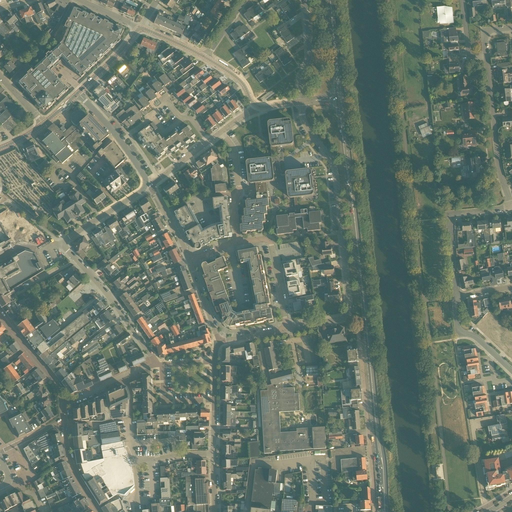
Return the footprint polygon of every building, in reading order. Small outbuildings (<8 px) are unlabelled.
[(47,4),(44,5),(47,10),(50,16),(51,19),(58,22),(66,9),(65,9),(69,2),(65,0),(51,0),(46,2),(47,4)] [(116,1),(120,2),(120,0),(108,0),(106,5),(113,8),(116,1)] [(126,0),(120,0),(120,2),(118,5),(122,7),(120,11),(126,14),(130,5),(125,3),(126,0)] [(166,0),(164,4),(169,8),(172,9),(170,11),(175,14),(178,9),(174,6),(176,4),(170,0),(166,0)] [(213,0),(211,4),(211,5),(219,10),(223,4),(217,0),(213,0)] [(507,10),(507,17),(505,17),(505,20),(511,19),(511,18),(511,17),(511,8),(510,0),(505,1),(504,0),(491,0),(493,6),(505,4),(506,6),(508,8),(507,10)] [(287,1),(280,6),(285,13),(292,8),(287,1)] [(130,5),(126,14),(133,17),(137,8),(138,6),(132,3),(131,5),(130,5)] [(36,10),(37,14),(40,20),(41,20),(43,22),(45,24),(47,23),(44,18),(43,18),(41,12),(44,11),(41,4),(34,6),(36,10)] [(215,16),(219,10),(211,5),(210,6),(209,7),(209,8),(209,9),(211,11),(210,13),(215,16)] [(256,17),(263,12),(258,5),(254,7),(253,6),(250,8),(256,17)] [(437,8),(438,17),(439,17),(440,23),(448,22),(448,24),(454,23),(452,8),(446,9),(446,7),(437,8)] [(111,49),(114,46),(117,43),(120,37),(124,30),(116,26),(116,27),(113,26),(113,25),(107,23),(104,21),(101,20),(97,18),(94,17),(90,15),(83,12),(76,9),(73,8),(67,20),(68,20),(67,23),(66,23),(64,28),(68,29),(62,42),(60,44),(60,45),(51,53),(49,54),(48,53),(46,56),(45,58),(34,68),(35,70),(33,72),(29,69),(22,75),(24,77),(17,83),(20,86),(25,91),(30,96),(30,97),(33,100),(33,99),(35,102),(37,104),(36,104),(40,108),(43,110),(44,108),(46,110),(48,108),(49,108),(52,105),(52,104),(54,102),(56,100),(59,98),(59,97),(64,93),(67,90),(48,69),(52,66),(53,65),(54,64),(55,65),(57,63),(56,62),(57,61),(58,61),(58,60),(61,57),(81,77),(89,69),(89,70),(92,67),(95,64),(98,62),(97,62),(100,59),(103,57),(103,56),(111,49)] [(30,16),(33,15),(32,11),(31,8),(25,10),(29,23),(32,21),(30,16)] [(256,17),(250,8),(246,11),(247,12),(243,15),(249,22),(256,17)] [(297,15),(292,8),(285,13),(290,20),(297,15)] [(23,25),(28,23),(29,27),(35,25),(32,21),(29,23),(25,10),(18,12),(19,13),(15,14),(15,15),(23,25)] [(168,16),(163,14),(158,12),(154,24),(163,28),(168,16)] [(6,23),(13,30),(16,27),(12,23),(17,19),(11,13),(9,13),(8,15),(8,16),(4,20),(6,22),(6,23)] [(36,14),(33,15),(38,25),(41,23),(43,22),(41,20),(40,20),(37,14),(36,14)] [(163,28),(172,32),(177,20),(168,16),(163,28)] [(4,25),(2,23),(0,20),(0,36),(2,38),(2,37),(9,31),(10,32),(11,32),(12,33),(15,31),(13,30),(6,23),(4,25)] [(177,20),(172,32),(181,36),(186,24),(183,23),(177,20)] [(196,32),(202,25),(199,22),(193,30),(196,32)] [(284,24),(277,29),(282,36),(289,31),(284,24)] [(236,28),(242,37),(249,32),(244,25),(241,27),(240,26),(236,28)] [(242,37),(236,28),(233,31),(234,32),(230,35),(235,42),(242,37)] [(444,37),(444,43),(458,41),(457,34),(456,34),(456,28),(441,30),(441,38),(444,37)] [(289,31),(282,36),(287,43),(294,38),(289,31)] [(195,33),(193,36),(190,40),(197,45),(202,39),(203,40),(208,34),(204,32),(200,37),(195,33)] [(147,48),(150,42),(143,39),(141,44),(139,43),(137,48),(140,49),(142,46),(147,48)] [(156,51),(154,50),(156,44),(150,42),(147,48),(152,50),(150,54),(154,55),(156,51)] [(496,58),(507,57),(506,43),(497,44),(498,53),(495,53),(496,58)] [(442,51),(447,50),(448,59),(449,58),(449,59),(460,57),(459,50),(458,50),(458,44),(442,46),(442,51)] [(278,59),(286,54),(281,47),(274,52),(278,59)] [(160,60),(163,65),(164,65),(171,59),(174,57),(172,54),(173,54),(171,52),(168,48),(166,50),(166,49),(162,52),(163,52),(161,54),(164,58),(160,60)] [(233,54),(238,61),(245,56),(240,49),(233,54)] [(174,63),(170,66),(173,70),(180,65),(184,62),(182,60),(183,59),(181,57),(179,53),(178,53),(174,57),(171,59),(174,63)] [(7,60),(9,62),(4,68),(9,73),(15,68),(13,65),(18,60),(13,54),(7,60)] [(278,59),(279,59),(284,66),(291,61),(286,54),(278,59)] [(245,56),(238,61),(243,68),(250,63),(245,56)] [(449,65),(450,73),(460,72),(459,64),(461,64),(460,57),(449,59),(450,65),(449,65)] [(188,59),(184,61),(184,62),(180,65),(183,68),(179,71),(183,75),(193,68),(191,65),(192,64),(191,62),(188,59)] [(116,70),(120,74),(123,77),(128,71),(126,68),(122,64),(116,70)] [(126,67),(133,73),(136,71),(129,64),(126,67)] [(269,66),(262,71),(267,78),(274,73),(269,66)] [(500,84),(508,83),(511,82),(510,78),(511,77),(511,70),(508,71),(507,67),(498,68),(498,71),(497,72),(498,75),(499,75),(499,78),(500,84)] [(191,82),(191,83),(193,86),(201,80),(204,78),(202,76),(204,74),(203,73),(202,72),(203,72),(201,70),(200,69),(193,75),(195,79),(191,82)] [(260,83),(267,78),(262,71),(255,76),(260,83)] [(115,82),(119,86),(122,89),(125,86),(122,83),(117,77),(116,79),(111,74),(105,80),(110,85),(113,82),(114,83),(115,82)] [(153,77),(157,82),(161,88),(162,88),(164,86),(165,87),(166,85),(170,82),(164,75),(160,77),(158,74),(153,77)] [(204,78),(201,80),(204,84),(199,87),(202,91),(209,86),(212,83),(210,81),(212,80),(211,78),(211,77),(210,75),(209,75),(208,75),(204,78)] [(459,77),(461,96),(473,95),(472,86),(468,87),(467,76),(459,77)] [(213,95),(217,91),(218,90),(217,88),(221,85),(220,84),(220,82),(219,81),(218,81),(217,80),(212,83),(209,86),(211,88),(209,89),(209,90),(213,95)] [(159,93),(163,90),(162,88),(161,88),(157,82),(153,85),(151,81),(146,84),(146,85),(148,87),(148,86),(154,95),(157,93),(157,94),(159,93)] [(174,89),(176,91),(174,93),(175,94),(175,95),(177,97),(178,98),(180,96),(181,96),(185,92),(183,89),(187,85),(184,81),(174,89)] [(103,96),(106,93),(104,91),(105,90),(100,85),(93,92),(97,97),(99,99),(100,99),(103,96)] [(218,90),(217,91),(219,94),(218,95),(218,96),(221,100),(226,96),(227,96),(225,93),(229,90),(228,89),(228,88),(228,87),(227,86),(226,86),(225,85),(218,90)] [(500,98),(501,103),(504,102),(504,104),(504,105),(505,106),(506,106),(508,105),(508,103),(508,102),(511,102),(511,97),(511,96),(511,85),(511,86),(511,87),(511,89),(501,91),(501,98),(500,98)] [(148,87),(144,89),(140,93),(143,97),(148,103),(150,101),(151,102),(153,101),(156,98),(157,98),(154,95),(148,86),(148,87)] [(194,97),(191,94),(194,92),(191,88),(185,92),(181,96),(182,98),(181,100),(181,101),(182,102),(181,102),(183,104),(184,104),(184,105),(186,103),(186,104),(192,99),(193,98),(194,97)] [(120,99),(118,97),(114,101),(111,99),(106,93),(103,96),(100,99),(99,99),(98,100),(106,109),(104,110),(106,111),(107,112),(108,111),(111,114),(119,106),(117,105),(121,101),(120,100),(120,99)] [(143,97),(140,100),(137,96),(133,100),(141,110),(143,108),(144,109),(146,108),(149,105),(150,105),(148,103),(143,97)] [(0,122),(2,125),(10,117),(9,115),(16,108),(11,103),(6,97),(0,102),(0,122)] [(191,107),(193,109),(201,104),(203,102),(201,99),(200,98),(196,101),(193,98),(192,99),(186,104),(187,107),(188,106),(189,107),(189,108),(191,107)] [(232,101),(227,104),(230,108),(233,112),(234,112),(235,112),(236,112),(236,111),(237,111),(237,109),(238,109),(235,105),(236,104),(237,103),(237,102),(237,101),(236,100),(236,99),(233,102),(232,101)] [(226,103),(218,108),(222,114),(225,118),(226,117),(227,117),(228,117),(229,117),(229,116),(229,115),(230,114),(227,110),(230,108),(227,104),(226,103)] [(463,104),(463,109),(465,109),(466,120),(474,119),(473,108),(474,108),(474,103),(463,104)] [(201,115),(211,108),(209,106),(208,104),(203,107),(201,104),(193,109),(194,110),(193,111),(195,113),(196,113),(197,114),(199,113),(201,115)] [(124,124),(127,128),(131,126),(140,119),(139,118),(142,115),(139,112),(138,110),(134,106),(131,108),(131,107),(125,112),(123,110),(116,116),(122,124),(123,122),(124,124)] [(93,153),(100,146),(101,145),(101,144),(103,143),(103,142),(105,140),(104,140),(109,136),(89,115),(88,116),(87,115),(86,115),(88,116),(86,118),(86,116),(85,115),(85,114),(84,114),(84,113),(82,112),(81,111),(80,111),(79,111),(78,107),(77,108),(78,108),(73,110),(73,111),(74,110),(75,111),(74,112),(73,113),(72,114),(72,115),(71,115),(71,116),(70,118),(70,119),(70,120),(71,120),(71,122),(71,123),(72,124),(73,125),(74,124),(82,133),(81,134),(87,141),(87,142),(90,146),(88,148),(93,153)] [(214,114),(212,116),(215,120),(218,124),(219,123),(220,123),(221,123),(221,122),(222,122),(222,121),(223,120),(220,116),(222,114),(218,108),(214,112),(213,113),(214,114)] [(503,127),(507,127),(510,126),(510,127),(511,127),(510,125),(511,124),(511,111),(509,112),(510,118),(503,119),(503,127)] [(212,122),(215,120),(212,116),(211,114),(206,117),(206,118),(207,120),(204,121),(210,129),(211,129),(213,129),(214,128),(214,126),(215,126),(212,122)] [(281,172),(280,164),(280,162),(280,161),(281,161),(284,159),(283,151),(283,150),(283,148),(283,147),(284,147),(285,146),(291,146),(292,145),(293,145),(294,144),(294,142),(291,122),(291,121),(290,120),(289,120),(288,120),(271,122),(270,122),(269,123),(268,124),(268,125),(270,145),(271,146),(271,147),(272,147),(273,148),(274,148),(277,147),(278,154),(278,155),(278,156),(277,157),(276,157),(272,158),(271,159),(270,158),(269,158),(249,160),(248,161),(247,161),(246,162),(246,164),(248,181),(249,182),(249,183),(250,184),(251,184),(255,183),(263,183),(264,195),(268,194),(266,182),(272,182),(272,181),(273,181),(274,180),(286,179),(288,196),(288,197),(289,197),(290,198),(291,198),(292,198),(294,198),(296,215),(301,214),(301,211),(298,211),(297,198),(309,196),(311,196),(312,196),(313,195),(314,194),(314,193),(311,172),(311,171),(311,170),(310,170),(308,169),(288,171),(288,172),(287,172),(286,173),(285,173),(285,172),(284,171),(283,170),(282,171),(281,172)] [(153,123),(150,124),(148,126),(147,126),(143,129),(144,129),(138,134),(142,140),(141,140),(146,146),(148,144),(152,150),(153,149),(159,158),(165,154),(166,155),(166,154),(168,155),(171,153),(182,144),(184,147),(190,142),(189,141),(195,137),(190,131),(191,130),(188,126),(187,127),(186,124),(181,128),(183,130),(177,134),(176,132),(164,140),(163,139),(162,140),(158,134),(155,136),(151,131),(156,127),(153,123)] [(418,127),(423,138),(432,134),(431,132),(433,131),(431,126),(429,127),(427,123),(418,127)] [(58,128),(56,126),(56,127),(53,124),(36,139),(45,149),(52,157),(57,163),(59,161),(62,164),(72,155),(57,139),(62,134),(64,133),(61,130),(60,131),(57,129),(58,128)] [(73,125),(66,131),(62,127),(60,129),(61,130),(64,133),(62,134),(57,139),(72,155),(87,142),(87,141),(81,134),(82,133),(74,124),(73,125)] [(463,136),(464,144),(470,143),(471,147),(476,146),(475,136),(477,136),(477,131),(469,132),(469,135),(463,136)] [(103,155),(111,165),(115,169),(123,161),(124,163),(127,161),(124,157),(125,157),(122,153),(121,153),(120,152),(117,147),(117,148),(116,146),(113,142),(104,150),(103,148),(103,147),(97,154),(100,157),(103,155)] [(24,147),(27,152),(27,153),(31,151),(31,152),(34,151),(35,154),(32,156),(34,160),(40,158),(38,155),(40,154),(37,148),(35,149),(32,143),(24,147)] [(206,167),(211,163),(212,162),(216,159),(215,158),(217,156),(213,151),(212,152),(211,151),(201,158),(202,159),(195,163),(199,168),(205,165),(206,167)] [(477,164),(478,164),(480,164),(480,158),(475,158),(469,159),(469,160),(464,160),(464,158),(467,158),(467,156),(464,156),(464,157),(448,158),(444,159),(444,161),(448,161),(451,161),(452,164),(464,162),(464,165),(465,165),(468,165),(469,174),(471,174),(472,178),(477,177),(476,173),(479,173),(479,169),(477,169),(477,164)] [(204,181),(206,184),(211,183),(212,189),(214,189),(215,193),(226,192),(224,180),(222,180),(221,168),(220,169),(217,164),(215,166),(212,162),(211,163),(213,167),(212,168),(212,169),(211,169),(211,174),(208,174),(209,180),(204,181)] [(118,171),(106,180),(103,183),(105,186),(104,186),(108,190),(109,190),(111,193),(113,191),(114,191),(121,186),(126,182),(129,180),(126,176),(127,175),(124,171),(123,172),(121,169),(118,171)] [(192,178),(196,174),(192,169),(189,171),(189,170),(184,174),(185,177),(188,181),(190,183),(194,180),(192,178)] [(76,178),(79,182),(82,178),(84,180),(87,177),(82,171),(76,178)] [(183,189),(180,191),(173,182),(163,190),(168,196),(171,194),(174,191),(177,195),(180,193),(183,197),(186,195),(183,189)] [(240,228),(241,233),(243,232),(243,234),(247,234),(247,232),(250,232),(252,232),(252,231),(258,231),(258,232),(259,232),(259,233),(261,232),(262,232),(262,231),(263,230),(263,223),(264,222),(264,223),(265,223),(265,222),(265,221),(265,219),(264,215),(265,215),(267,215),(267,214),(267,211),(266,207),(267,207),(268,207),(269,207),(269,206),(269,203),(269,204),(268,194),(264,195),(263,183),(255,183),(257,196),(254,196),(253,196),(254,199),(255,200),(251,201),(251,199),(250,199),(248,199),(247,199),(247,200),(246,200),(246,201),(245,201),(246,209),(245,209),(244,209),(244,210),(243,210),(244,212),(244,217),(242,217),(242,218),(242,220),(243,224),(242,225),(242,224),(240,224),(241,225),(240,225),(240,226),(240,228)] [(67,224),(81,215),(84,213),(80,206),(85,203),(81,196),(80,197),(77,192),(75,194),(70,193),(71,190),(74,188),(73,186),(67,189),(66,195),(59,200),(59,202),(60,205),(54,209),(54,208),(53,205),(55,202),(56,201),(54,199),(53,200),(51,204),(52,209),(53,210),(54,213),(53,214),(58,221),(63,217),(67,224)] [(94,195),(89,190),(86,193),(91,198),(96,205),(105,198),(100,191),(94,195)] [(189,207),(189,206),(188,205),(187,205),(187,206),(186,205),(174,213),(189,241),(190,240),(194,247),(194,248),(195,249),(196,250),(197,250),(198,250),(199,250),(200,249),(200,248),(200,247),(200,246),(203,244),(204,245),(211,241),(213,241),(214,240),(217,239),(219,238),(220,238),(223,237),(223,238),(228,237),(229,237),(230,235),(230,234),(230,233),(226,197),(212,199),(213,207),(213,208),(213,209),(214,209),(215,209),(216,209),(218,209),(220,224),(219,224),(220,224),(220,226),(217,227),(217,226),(211,228),(206,230),(202,232),(201,233),(194,220),(195,219),(194,217),(193,215),(193,214),(191,212),(192,212),(191,212),(191,211),(191,210),(190,210),(189,208),(190,207),(189,207)] [(139,205),(144,213),(151,209),(150,206),(145,199),(141,202),(142,202),(139,205)] [(130,209),(123,214),(125,218),(122,220),(124,223),(127,221),(131,218),(132,220),(136,218),(135,216),(130,209)] [(277,221),(278,229),(277,230),(277,235),(293,233),(293,231),(296,230),(295,219),(303,218),(304,229),(307,229),(308,232),(320,230),(320,225),(322,224),(321,212),(309,213),(310,215),(308,215),(307,210),(301,210),(301,211),(301,214),(296,215),(295,215),(295,214),(289,214),(290,217),(288,217),(288,216),(281,216),(282,220),(277,221)] [(141,218),(144,223),(150,219),(156,215),(154,212),(147,216),(146,214),(140,217),(140,218),(141,218)] [(139,226),(135,228),(137,231),(141,229),(145,227),(143,223),(140,218),(136,220),(139,226)] [(154,227),(161,224),(158,218),(151,222),(148,224),(146,225),(147,227),(149,230),(152,229),(154,227)] [(112,234),(113,234),(111,230),(115,228),(116,230),(117,231),(118,233),(122,239),(127,236),(122,228),(120,229),(119,227),(118,226),(114,219),(107,224),(108,226),(104,228),(107,232),(109,236),(112,234)] [(489,229),(490,240),(491,242),(491,245),(500,244),(499,239),(496,239),(496,235),(495,229),(501,228),(500,220),(492,221),(493,229),(489,229)] [(0,255),(4,253),(3,252),(14,247),(14,246),(10,239),(9,240),(0,222),(0,255)] [(478,230),(482,230),(482,234),(484,234),(485,242),(491,242),(490,240),(489,229),(486,229),(485,222),(477,223),(478,230)] [(463,231),(466,231),(467,239),(475,239),(474,230),(471,230),(470,223),(466,224),(466,223),(467,223),(466,223),(462,223),(463,223),(463,224),(462,224),(463,231)] [(161,224),(154,227),(156,230),(153,232),(154,235),(157,233),(158,233),(164,229),(161,224)] [(96,245),(99,243),(96,239),(100,237),(103,241),(105,245),(110,243),(112,246),(115,245),(113,241),(111,239),(109,236),(107,232),(103,235),(99,229),(92,233),(94,236),(91,238),(96,245)] [(157,240),(160,245),(170,240),(166,234),(160,237),(160,238),(157,240)] [(152,239),(153,238),(150,235),(145,238),(142,240),(144,243),(148,241),(152,239)] [(88,245),(86,242),(83,237),(73,244),(78,251),(76,253),(82,259),(85,256),(80,251),(82,249),(83,251),(86,250),(84,248),(88,245)] [(172,245),(170,240),(160,245),(161,248),(162,250),(166,248),(172,245)] [(322,243),(323,256),(332,255),(331,247),(329,247),(329,242),(322,243)] [(118,254),(120,255),(128,248),(127,247),(118,254)] [(226,326),(227,327),(229,327),(230,328),(231,328),(231,327),(235,327),(246,325),(245,323),(248,323),(248,325),(255,324),(254,321),(257,321),(257,323),(264,322),(264,321),(273,320),(271,309),(269,310),(268,305),(270,305),(268,293),(265,293),(265,290),(264,287),(267,287),(265,278),(263,278),(262,272),(264,272),(263,267),(261,267),(260,264),(263,264),(261,256),(259,256),(258,251),(255,249),(239,252),(237,255),(239,262),(241,264),(244,264),(244,263),(247,262),(249,273),(251,282),(252,288),(253,297),(254,297),(255,305),(254,305),(255,311),(249,312),(243,313),(237,314),(233,312),(230,304),(231,304),(227,295),(225,290),(222,281),(218,272),(222,270),(228,268),(224,260),(221,259),(216,261),(216,262),(213,263),(214,266),(212,267),(211,264),(208,265),(208,264),(207,264),(206,263),(205,263),(204,264),(203,264),(202,265),(202,266),(202,267),(206,276),(207,279),(205,279),(208,288),(210,287),(213,293),(210,294),(213,302),(216,301),(218,307),(215,308),(217,313),(220,312),(223,320),(225,323),(224,324),(225,325),(226,326)] [(0,297),(21,284),(44,271),(35,253),(25,250),(8,259),(10,262),(1,266),(1,265),(0,265),(0,297)] [(175,250),(168,253),(165,255),(168,260),(178,255),(175,250)] [(112,259),(114,262),(121,257),(120,255),(118,254),(112,259)] [(155,257),(154,257),(152,259),(154,263),(162,258),(160,254),(155,257)] [(174,264),(180,261),(178,255),(168,260),(166,261),(168,264),(169,264),(170,266),(174,264)] [(312,267),(316,266),(322,264),(321,260),(314,261),(313,258),(309,259),(312,267)] [(105,259),(103,261),(99,264),(101,267),(107,262),(105,259)] [(286,265),(284,265),(285,271),(288,271),(301,268),(300,265),(297,265),(296,260),(286,262),(286,265)] [(463,260),(456,262),(458,271),(465,270),(464,268),(463,260)] [(316,266),(317,271),(324,270),(325,275),(334,274),(333,266),(332,267),(331,262),(322,264),(316,266)] [(108,277),(109,275),(112,278),(119,273),(116,269),(113,272),(110,268),(113,266),(112,264),(111,263),(109,265),(103,270),(108,277)] [(175,273),(175,274),(173,275),(174,278),(176,277),(176,275),(178,275),(185,272),(183,266),(178,268),(177,268),(176,268),(177,272),(175,273)] [(501,266),(497,267),(494,268),(496,279),(497,279),(500,279),(499,278),(503,277),(503,274),(503,271),(502,271),(501,266)] [(301,268),(288,271),(285,271),(285,272),(286,271),(286,274),(286,276),(286,277),(288,277),(289,277),(289,280),(299,278),(298,272),(301,272),(301,268)] [(482,276),(483,282),(490,280),(488,269),(480,271),(481,276),(482,276)] [(187,278),(185,272),(178,275),(179,277),(177,278),(178,281),(187,278)] [(72,289),(75,287),(81,281),(75,274),(69,280),(66,282),(69,285),(72,289)] [(114,280),(115,280),(116,281),(113,283),(116,286),(116,287),(117,288),(118,289),(124,284),(125,283),(128,285),(136,279),(133,276),(127,281),(123,276),(120,278),(119,276),(114,280)] [(467,279),(466,277),(460,279),(462,289),(469,288),(468,285),(473,284),(472,277),(467,279)] [(189,283),(187,278),(178,281),(179,284),(181,283),(182,286),(189,283)] [(290,282),(289,282),(287,283),(288,285),(287,286),(288,289),(291,288),(304,286),(303,282),(300,283),(299,278),(289,280),(290,282)] [(136,281),(128,287),(131,290),(138,284),(136,281)] [(333,282),(327,283),(328,288),(329,296),(325,297),(324,297),(325,301),(329,301),(329,302),(334,301),(334,300),(339,300),(338,292),(334,292),(333,282)] [(182,286),(180,287),(180,288),(180,289),(183,288),(185,292),(186,292),(186,291),(191,289),(189,283),(182,286)] [(9,304),(13,301),(18,298),(15,293),(24,288),(21,284),(0,297),(0,305),(2,308),(9,304)] [(304,286),(291,288),(288,289),(289,295),(292,295),(293,297),(302,296),(301,290),(305,289),(304,286)] [(123,302),(134,295),(133,294),(132,292),(127,295),(125,292),(124,293),(124,294),(120,297),(123,302)] [(170,296),(162,299),(163,301),(166,302),(178,297),(176,293),(170,296)] [(136,302),(133,304),(133,303),(127,307),(130,312),(136,308),(138,306),(138,305),(140,303),(142,306),(144,304),(143,303),(148,299),(147,299),(150,297),(147,294),(138,301),(139,302),(136,303),(136,302)] [(183,303),(184,306),(191,303),(196,301),(193,294),(188,296),(189,300),(184,302),(183,303)] [(132,298),(135,296),(134,295),(123,302),(127,307),(133,303),(135,301),(132,298)] [(314,301),(313,295),(296,298),(297,302),(293,303),(293,305),(293,304),(294,306),(292,307),(293,313),(304,311),(302,304),(314,301)] [(503,299),(503,300),(498,301),(500,310),(507,309),(511,308),(511,301),(510,302),(510,297),(503,299)] [(50,304),(43,310),(47,314),(61,302),(58,298),(52,303),(53,303),(51,305),(50,304)] [(9,304),(2,308),(10,319),(17,314),(15,312),(17,310),(17,309),(17,308),(13,301),(9,304)] [(184,306),(185,310),(192,307),(193,311),(199,309),(196,301),(191,303),(184,306)] [(480,308),(481,308),(481,303),(480,303),(477,303),(476,301),(470,302),(471,309),(477,309),(480,308)] [(103,305),(100,302),(93,307),(88,311),(90,314),(93,311),(96,315),(105,308),(104,307),(105,307),(103,305)] [(162,302),(157,305),(158,308),(161,306),(164,311),(166,310),(162,302)] [(142,306),(140,308),(144,314),(149,310),(144,304),(142,306)] [(28,310),(26,307),(18,313),(20,315),(28,310)] [(140,313),(136,308),(130,312),(134,317),(138,314),(139,314),(140,313)] [(17,318),(20,322),(25,318),(23,316),(30,311),(29,309),(28,310),(20,315),(17,318)] [(196,318),(201,316),(199,309),(193,311),(196,318)] [(106,325),(113,320),(107,311),(100,317),(98,318),(97,316),(94,319),(93,320),(94,322),(95,321),(97,320),(98,322),(103,327),(106,325)] [(16,327),(25,338),(31,334),(32,334),(49,322),(48,322),(42,312),(36,315),(40,322),(32,327),(26,320),(23,322),(23,321),(21,323),(22,323),(16,327)] [(38,350),(36,352),(35,353),(39,357),(52,346),(65,336),(67,339),(89,321),(83,314),(67,328),(62,332),(61,331),(49,341),(46,344),(47,345),(46,345),(45,344),(44,343),(36,348),(38,350)] [(142,318),(141,318),(136,321),(141,327),(150,320),(149,318),(146,319),(144,316),(142,318)] [(150,320),(141,327),(145,334),(150,330),(147,325),(151,323),(151,324),(158,319),(156,316),(150,320)] [(190,323),(197,321),(198,325),(204,323),(201,316),(196,318),(192,319),(189,321),(186,322),(188,326),(191,325),(190,323)] [(49,322),(32,334),(31,334),(25,338),(26,340),(28,339),(30,342),(30,344),(31,344),(56,325),(53,320),(49,322)] [(484,320),(478,328),(489,336),(496,327),(492,324),(491,325),(484,320)] [(156,326),(150,330),(145,334),(149,340),(154,336),(152,333),(158,329),(159,330),(166,326),(163,322),(156,326)] [(34,349),(33,350),(34,350),(36,348),(44,343),(44,342),(43,342),(46,340),(47,340),(60,329),(56,325),(31,344),(31,345),(32,346),(33,347),(33,349),(34,349)] [(122,332),(118,325),(111,330),(108,332),(113,339),(122,332)] [(206,325),(202,327),(198,328),(199,331),(199,332),(200,337),(202,345),(211,343),(208,335),(210,334),(206,325)] [(329,343),(341,341),(346,340),(343,328),(327,331),(329,343)] [(82,329),(72,338),(76,342),(76,343),(86,334),(86,333),(82,329)] [(107,334),(104,330),(82,347),(81,353),(97,341),(107,334)] [(132,338),(128,333),(115,343),(120,355),(126,353),(122,345),(132,338)] [(196,333),(193,334),(197,347),(202,345),(200,337),(200,338),(198,338),(196,333)] [(173,353),(179,351),(177,344),(174,345),(172,337),(173,336),(172,334),(168,335),(169,340),(170,340),(173,353)] [(168,346),(165,347),(167,355),(173,353),(170,340),(169,340),(168,335),(165,335),(168,346)] [(511,340),(511,337),(510,336),(505,341),(498,335),(493,341),(503,350),(511,340)] [(46,358),(65,343),(64,342),(67,339),(65,336),(52,346),(39,357),(43,361),(47,358),(46,358)] [(185,350),(191,348),(189,341),(186,341),(184,336),(181,337),(185,350)] [(177,344),(179,351),(183,350),(185,350),(181,337),(178,338),(180,343),(177,344)] [(71,338),(67,341),(71,346),(76,342),(72,338),(71,338)] [(155,348),(156,348),(161,346),(161,345),(156,338),(150,342),(155,348)] [(67,354),(73,349),(71,346),(67,341),(65,343),(46,358),(47,358),(43,361),(47,366),(52,363),(54,365),(58,361),(61,359),(67,354)] [(325,427),(297,429),(297,432),(281,433),(279,412),(300,411),(299,394),(295,394),(294,388),(283,388),(283,382),(294,379),(291,370),(279,374),(274,349),(277,349),(275,341),(265,343),(266,349),(265,349),(269,371),(271,370),(272,375),(269,376),(272,385),(268,386),(268,391),(261,391),(264,454),(272,453),(272,452),(314,449),(326,449),(325,427)] [(5,351),(10,357),(14,354),(20,350),(15,343),(5,351)] [(252,356),(252,357),(254,366),(260,365),(258,355),(256,356),(253,343),(250,344),(247,344),(246,345),(244,346),(245,351),(247,350),(248,353),(249,356),(252,356)] [(164,344),(161,345),(161,346),(156,348),(159,357),(167,355),(165,347),(164,345),(164,344)] [(223,347),(223,357),(230,358),(230,357),(230,355),(235,354),(235,353),(245,351),(244,346),(243,345),(233,347),(230,348),(223,347)] [(91,353),(83,359),(85,362),(102,349),(100,346),(97,349),(98,351),(92,355),(91,353)] [(477,358),(476,349),(470,350),(470,346),(463,347),(465,360),(467,360),(468,366),(466,367),(469,379),(475,378),(474,375),(480,374),(478,365),(479,365),(478,358),(477,358)] [(348,347),(347,348),(347,351),(348,363),(349,368),(351,368),(358,367),(357,362),(359,362),(357,350),(352,350),(352,347),(351,347),(348,347)] [(73,349),(67,354),(71,359),(77,354),(73,349)] [(138,355),(137,354),(135,349),(127,352),(130,357),(130,359),(133,367),(145,362),(142,354),(138,355)] [(24,365),(29,360),(24,353),(13,362),(15,364),(17,363),(18,364),(21,361),(24,365)] [(5,357),(0,360),(5,366),(9,363),(5,357)] [(53,373),(62,366),(64,364),(65,364),(61,359),(58,361),(54,365),(52,363),(47,366),(53,373)] [(110,371),(107,365),(104,359),(92,364),(90,359),(86,362),(81,365),(87,378),(96,374),(100,382),(112,376),(110,371)] [(22,371),(25,375),(35,366),(29,360),(24,365),(25,366),(24,367),(25,368),(22,371)] [(127,370),(124,363),(118,366),(117,364),(111,366),(110,364),(107,365),(110,371),(117,368),(119,373),(127,370)] [(66,366),(65,364),(64,364),(62,366),(53,373),(61,382),(67,376),(70,375),(65,368),(67,367),(66,366)] [(14,383),(19,379),(9,365),(3,370),(14,383)] [(222,382),(230,382),(234,382),(234,376),(237,376),(237,367),(222,366),(222,382)] [(307,376),(319,376),(318,366),(306,367),(307,376)] [(361,385),(358,367),(351,368),(352,382),(348,382),(349,386),(343,386),(343,390),(350,389),(349,386),(353,386),(361,385)] [(38,368),(37,369),(31,374),(32,375),(28,378),(30,381),(33,377),(34,379),(41,373),(38,368)] [(22,387),(15,391),(19,397),(25,393),(29,391),(33,388),(33,387),(46,379),(41,373),(34,379),(36,381),(28,386),(29,387),(24,390),(22,387)] [(77,392),(88,388),(93,386),(92,382),(91,379),(85,382),(83,379),(81,380),(79,377),(75,379),(72,373),(70,375),(67,376),(61,382),(61,383),(70,395),(77,392)] [(131,388),(150,387),(150,377),(142,378),(129,383),(131,388)] [(483,412),(488,411),(486,403),(487,402),(486,395),(485,395),(484,387),(479,387),(478,384),(471,385),(474,398),(475,397),(476,404),(475,404),(477,417),(482,416),(483,416),(483,412)] [(29,391),(25,393),(27,396),(30,400),(37,395),(40,400),(48,394),(48,393),(47,391),(46,391),(46,390),(44,391),(41,386),(31,393),(29,391)] [(222,387),(222,394),(235,394),(238,394),(238,386),(229,386),(229,387),(222,387)] [(111,420),(114,419),(129,417),(129,402),(128,402),(128,401),(129,400),(129,396),(128,392),(126,387),(122,388),(121,387),(106,394),(111,420)] [(143,395),(151,395),(150,387),(131,388),(134,395),(143,395)] [(359,408),(358,404),(356,404),(352,405),(351,401),(356,400),(358,400),(361,400),(361,393),(361,390),(361,389),(361,390),(360,390),(360,389),(350,389),(343,390),(341,390),(342,405),(345,405),(345,408),(358,408),(359,408)] [(505,394),(496,396),(497,401),(493,402),(494,408),(507,406),(507,405),(511,403),(511,392),(511,393),(511,392),(504,394),(505,394)] [(102,397),(98,399),(98,398),(97,398),(96,398),(95,399),(93,400),(93,401),(83,406),(82,405),(82,404),(81,405),(80,405),(80,406),(78,406),(78,409),(72,410),(73,420),(81,420),(81,421),(90,420),(90,422),(101,422),(111,420),(106,394),(102,396),(102,397)] [(47,407),(47,408),(51,405),(50,403),(51,402),(50,402),(50,401),(49,399),(48,399),(47,397),(33,406),(36,409),(41,405),(43,408),(45,406),(47,408),(47,407)] [(44,423),(54,417),(47,408),(47,407),(47,408),(41,412),(45,417),(42,419),(44,423)] [(143,408),(143,415),(147,415),(147,420),(136,420),(137,423),(145,423),(147,423),(147,421),(150,421),(150,414),(152,414),(151,408),(143,408)] [(358,408),(343,409),(343,419),(348,419),(359,418),(359,411),(358,411),(358,408)] [(204,417),(204,420),(209,421),(209,411),(206,411),(206,410),(200,410),(200,417),(204,417)] [(186,418),(185,411),(174,412),(175,421),(180,420),(179,418),(186,418)] [(223,419),(231,419),(236,420),(236,416),(239,416),(239,412),(235,412),(231,411),(231,412),(223,412),(223,419)] [(26,434),(33,431),(20,413),(8,419),(13,429),(13,428),(18,438),(26,434)] [(160,435),(160,432),(157,432),(157,425),(157,423),(156,415),(152,416),(152,414),(150,414),(150,421),(147,421),(147,423),(152,423),(152,430),(145,430),(145,423),(137,423),(137,435),(153,435),(160,435)] [(496,440),(502,439),(502,443),(509,442),(508,437),(505,438),(503,430),(502,430),(501,425),(506,424),(505,415),(496,416),(498,425),(488,427),(489,432),(491,432),(493,440),(492,441),(495,441),(496,441),(496,440)] [(349,427),(349,431),(353,430),(360,430),(359,418),(348,419),(349,427)] [(97,447),(100,446),(120,442),(119,433),(115,422),(99,426),(100,431),(100,435),(96,436),(93,436),(82,437),(73,437),(74,451),(83,450),(97,447)] [(72,425),(73,437),(82,437),(93,436),(92,428),(88,428),(88,424),(82,424),(81,425),(72,425)] [(23,449),(29,462),(35,457),(48,449),(51,446),(52,446),(61,444),(59,434),(58,434),(57,429),(48,432),(34,441),(30,444),(27,446),(28,446),(27,447),(23,449)] [(197,450),(196,445),(198,445),(203,445),(203,441),(204,441),(204,434),(200,434),(200,430),(198,430),(185,431),(185,433),(185,435),(186,435),(191,435),(191,436),(192,439),(193,439),(194,445),(191,445),(192,450),(196,450),(197,450)] [(239,435),(239,432),(245,432),(245,430),(239,430),(239,431),(236,431),(236,432),(231,432),(231,431),(223,431),(223,438),(231,439),(231,435),(236,435),(239,435)] [(350,437),(350,441),(350,445),(351,445),(355,445),(356,445),(360,444),(364,444),(363,436),(350,437)] [(127,461),(124,448),(123,442),(120,442),(100,446),(102,452),(103,459),(93,461),(89,462),(86,462),(86,463),(77,465),(81,476),(85,482),(99,505),(117,494),(124,495),(134,486),(131,466),(129,460),(127,461)] [(47,456),(50,456),(55,454),(54,453),(58,452),(58,451),(63,450),(61,444),(52,446),(51,446),(48,449),(49,452),(46,453),(47,456)] [(223,453),(223,454),(226,454),(231,454),(231,450),(232,450),(232,446),(223,446),(223,450),(222,451),(222,453),(223,453)] [(64,458),(64,457),(63,450),(58,451),(58,452),(54,453),(55,454),(50,456),(51,459),(48,460),(51,465),(64,458)] [(83,452),(83,450),(74,451),(77,465),(86,463),(86,462),(89,462),(93,461),(91,450),(85,452),(84,451),(83,452)] [(501,485),(505,485),(505,481),(506,481),(507,483),(511,482),(511,480),(511,481),(511,482),(511,481),(511,466),(506,470),(508,472),(504,473),(504,476),(500,476),(499,472),(501,472),(499,461),(506,459),(503,453),(498,454),(498,459),(486,461),(486,459),(481,460),(482,462),(481,462),(482,463),(482,465),(485,465),(485,468),(483,468),(483,471),(483,472),(484,475),(486,474),(487,478),(486,478),(487,480),(486,480),(487,482),(487,483),(488,483),(488,485),(485,485),(486,487),(486,488),(486,491),(489,490),(491,490),(494,489),(494,487),(496,486),(496,487),(498,487),(500,487),(499,487),(501,486),(501,485)] [(188,459),(188,462),(191,462),(191,468),(205,468),(205,465),(206,465),(206,463),(205,463),(205,461),(203,462),(203,458),(188,459)] [(365,458),(358,458),(341,460),(342,473),(345,473),(350,472),(350,478),(351,481),(367,480),(366,471),(365,458)] [(223,468),(230,468),(230,466),(238,466),(238,460),(230,460),(223,460),(223,462),(222,462),(222,464),(223,464),(223,468)] [(51,469),(53,472),(54,476),(55,476),(60,473),(61,473),(69,470),(65,462),(57,465),(51,469)] [(40,467),(39,467),(37,465),(32,468),(33,470),(34,471),(37,475),(43,470),(40,467)] [(185,478),(202,477),(202,475),(203,474),(205,474),(205,473),(206,473),(206,471),(205,471),(205,468),(191,468),(191,471),(191,474),(189,474),(189,473),(181,473),(181,478),(185,478)] [(60,473),(55,476),(58,482),(59,481),(71,477),(69,470),(61,473),(60,473)] [(270,511),(272,501),(274,483),(275,477),(277,478),(277,474),(275,473),(275,472),(255,470),(251,510),(250,511),(270,511)] [(231,475),(231,474),(223,474),(223,482),(231,482),(231,478),(236,478),(236,475),(231,475)] [(36,481),(38,486),(41,484),(45,482),(41,477),(36,481)] [(66,488),(75,483),(71,477),(63,480),(66,487),(66,488)] [(208,511),(208,505),(209,505),(208,495),(207,483),(205,483),(205,477),(202,477),(185,478),(186,497),(187,497),(187,506),(196,505),(196,511),(191,511),(208,511)] [(161,489),(161,499),(161,500),(165,499),(166,503),(170,503),(169,478),(160,479),(160,483),(164,482),(164,488),(161,489)] [(36,481),(33,483),(35,487),(37,491),(43,489),(41,484),(38,486),(36,481)] [(231,482),(223,482),(224,490),(231,490),(236,490),(236,486),(231,486),(231,482)] [(72,498),(80,493),(75,483),(66,488),(59,491),(61,494),(63,492),(67,490),(71,496),(72,498)] [(360,502),(371,501),(370,487),(363,488),(364,501),(360,502),(360,501),(360,502)] [(35,511),(34,509),(35,508),(32,502),(31,502),(28,497),(24,499),(20,492),(15,495),(15,494),(4,498),(5,500),(0,502),(4,511),(9,510),(8,509),(12,507),(17,505),(20,503),(24,511),(35,511)] [(72,498),(74,501),(74,502),(77,500),(78,500),(82,497),(80,493),(72,498)] [(89,506),(82,497),(78,500),(77,500),(74,502),(74,501),(68,504),(72,510),(71,511),(81,511),(88,507),(89,506)] [(103,511),(120,511),(123,510),(119,499),(108,504),(101,508),(103,511)] [(303,511),(303,504),(304,503),(299,503),(298,511),(297,511),(298,500),(282,499),(281,511),(303,511)] [(360,504),(360,511),(370,510),(371,510),(370,505),(372,504),(372,501),(371,501),(360,502),(360,501),(357,501),(357,504),(360,504)] [(57,509),(55,503),(49,505),(52,511),(57,509)]
